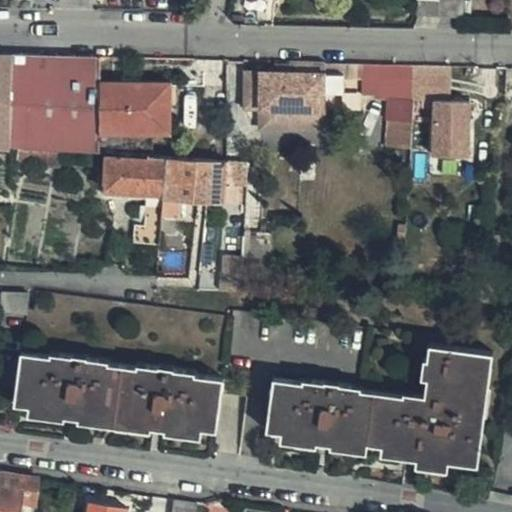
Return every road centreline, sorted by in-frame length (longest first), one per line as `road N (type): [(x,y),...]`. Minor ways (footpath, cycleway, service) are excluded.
road 1 (residential): [(0,29),(511,44)]
road 2 (residential): [(0,442),(495,511)]
